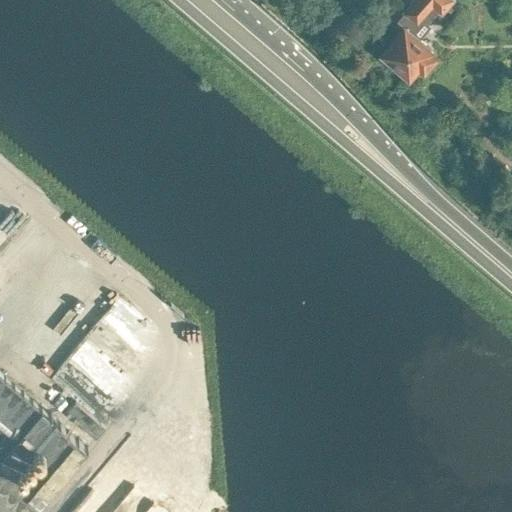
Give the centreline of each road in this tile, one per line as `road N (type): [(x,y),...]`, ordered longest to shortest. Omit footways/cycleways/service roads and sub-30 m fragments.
road 1 (primary): [(179,0),(430,204)]
road 2 (primary): [(430,204),(348,105),(226,0)]
